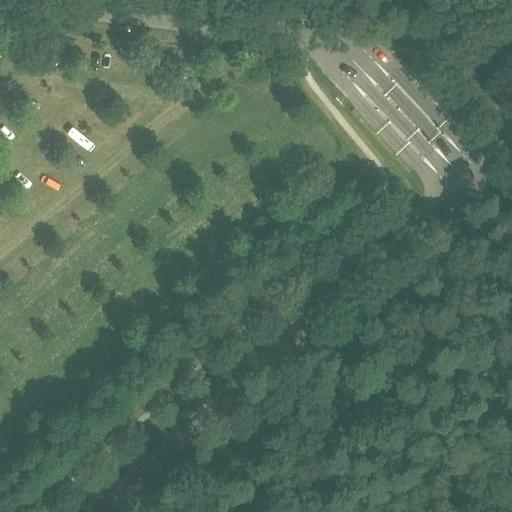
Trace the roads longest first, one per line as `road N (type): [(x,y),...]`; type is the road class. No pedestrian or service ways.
road 1 (unclassified): [(95,511),(511,142)]
road 2 (track): [(0,254),(210,82),(246,30)]
